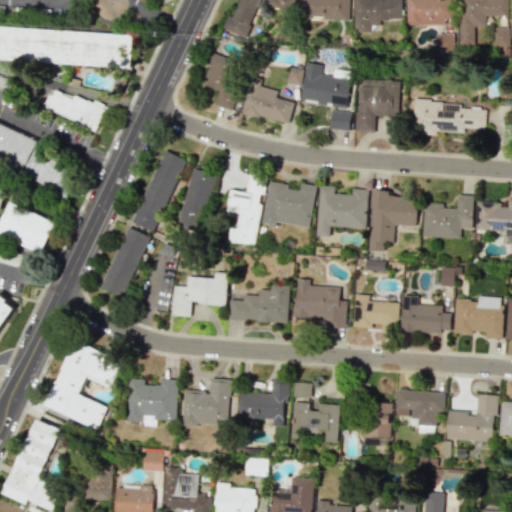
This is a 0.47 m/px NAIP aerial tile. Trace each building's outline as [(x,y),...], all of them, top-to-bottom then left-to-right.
[(294,0),(239,0),(233,17),(227,15),(222,29),(246,37),(259,1),(291,12),(294,0)] [(350,19),(351,0),(303,0),(303,17),(350,19)] [(355,0),(355,32),(372,32),(372,25),(381,25),(381,19),(403,19),(403,0),(355,0)] [(407,0),(408,25),(452,24),(451,0),(407,0)] [(508,16),(508,0),(460,0),(460,44),(474,44),(475,26),(486,26),(487,16),(508,16)] [(0,25),(129,35),(133,65),(122,67),(0,59),(0,25)] [(510,27),(493,27),(492,46),(510,46),(510,27)] [(455,34),(437,33),(437,50),(454,51),(455,34)] [(213,104),(230,110),(247,63),(214,52),(202,84),(218,90),(213,104)] [(303,100),(349,105),(352,78),(322,74),(323,64),(307,62),(303,100)] [(288,82),(301,85),(305,69),(291,66),(288,82)] [(0,87),(7,90),(11,79),(0,75),(0,87)] [(262,86),(264,78),(252,75),(243,111),(291,124),(297,102),(277,97),(279,91),(262,86)] [(358,129),(375,130),(376,116),(400,117),(401,80),(359,79),(358,129)] [(44,108),(95,130),(105,106),(75,93),(73,98),(52,89),(44,108)] [(437,130),(485,133),(486,109),(461,108),(461,102),(415,99),(413,134),(437,135),(437,130)] [(330,127),(350,130),(353,113),(333,109),(330,127)] [(0,123),(0,160),(24,172),(38,141),(0,123)] [(37,147),(23,178),(68,199),(82,169),(37,147)] [(165,149),(131,221),(152,231),(187,159),(165,149)] [(177,226),(202,232),(217,173),(192,167),(177,226)] [(255,245),(263,194),(265,194),(267,178),(249,175),(246,192),(231,189),(227,211),(239,213),(237,228),(230,227),(228,240),(255,245)] [(263,221),(310,229),(317,185),(301,183),(300,190),(289,188),(290,184),(270,181),(263,221)] [(367,228),(369,188),(353,188),(353,194),(335,193),(335,185),(320,185),(318,235),(331,236),(331,226),(367,228)] [(369,250),(385,251),(386,243),(394,243),(395,225),(418,226),(419,199),(391,197),(391,190),(373,189),(369,250)] [(474,195),(458,194),(457,208),(444,207),(444,203),(424,202),(423,236),(461,238),(461,228),(473,229),(474,195)] [(476,229),(506,231),(505,244),(511,243),(511,198),(508,198),(508,207),(501,206),(501,202),(477,201),(476,229)] [(10,201),(0,226),(0,231),(44,253),(57,223),(10,201)] [(101,286),(129,226),(150,236),(122,296),(101,286)] [(441,285),(454,285),(455,267),(441,266),(441,285)] [(228,272),(216,272),(215,278),(188,276),(188,286),(174,285),(173,315),(192,316),(192,303),(227,305),(228,272)] [(346,327),(347,300),(340,299),(340,286),(310,285),(310,279),(296,278),(294,319),(329,321),(328,327),(346,327)] [(230,299),(229,320),(288,322),(289,285),(271,285),(271,289),(259,289),(259,295),(243,294),(243,300),(230,299)] [(0,329),(16,307),(0,294),(0,329)] [(398,302),(369,301),(369,294),(355,294),(353,327),(372,328),(372,324),(397,325),(398,302)] [(401,331),(442,333),(442,330),(450,330),(451,312),(442,312),(442,305),(418,304),(418,295),(403,295),(401,331)] [(501,338),(504,297),(477,295),(477,300),(455,299),(453,333),(473,334),(473,331),(485,331),(485,337),(501,338)] [(99,428),(108,406),(79,394),(86,377),(114,388),(125,361),(74,340),(47,407),(99,428)] [(178,419),(179,379),(162,378),(161,385),(146,384),(146,379),(129,378),(128,421),(144,422),(144,417),(149,417),(149,418),(178,419)] [(184,390),(184,424),(218,425),(218,419),(230,419),(231,379),(211,378),(211,391),(184,390)] [(284,426),(285,402),(289,403),(290,381),(272,381),(271,393),(241,392),(240,424),(252,425),(253,418),(273,419),(273,425),(284,426)] [(294,397),(311,397),(311,382),(294,382),(294,397)] [(445,392),(397,390),(396,415),(411,416),(410,425),(419,425),(419,432),(430,433),(430,426),(436,426),(437,412),(444,412),(445,392)] [(448,410),(447,439),(495,440),(496,394),(477,393),(477,411),(448,410)] [(511,401),(501,401),(499,435),(511,436),(511,401)] [(340,404),(318,403),(318,410),(309,410),(309,402),(293,402),(292,438),(305,438),(305,432),(325,432),(324,442),(338,442),(340,404)] [(392,403),(365,402),(363,437),(391,438),(392,403)] [(60,428),(34,418),(3,494),(26,503),(27,500),(53,510),(61,490),(39,481),(60,428)] [(164,449),(145,448),(144,469),(163,470),(164,449)] [(269,458),(246,458),(246,474),(268,475),(269,458)] [(82,499),(111,500),(112,463),(94,462),(93,471),(82,471),(82,499)] [(164,508),(193,509),(193,511),(211,511),(212,494),(198,494),(199,474),(180,473),(180,467),(165,466),(164,508)] [(269,511),(312,511),(314,478),(291,477),(290,489),(271,488),(269,511)] [(215,511),(255,511),(256,488),(230,487),(230,482),(217,482),(215,511)] [(153,511),(154,485),(140,484),(140,488),(116,487),(115,511),(153,511)] [(443,511),(444,492),(425,491),(423,511),(443,511)] [(415,511),(416,500),(369,499),(368,511),(415,511)] [(351,511),(352,505),(329,504),(329,500),(316,500),(315,511),(351,511)]
